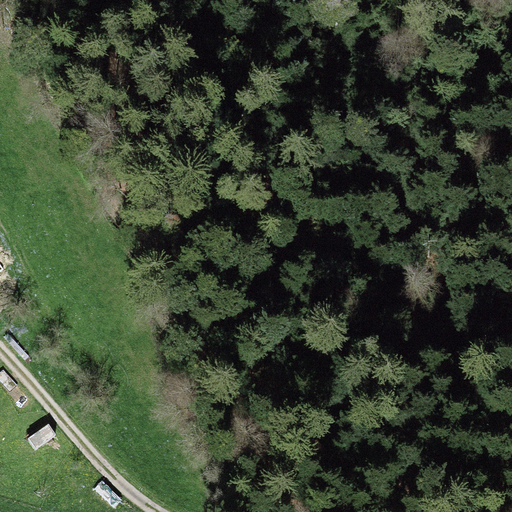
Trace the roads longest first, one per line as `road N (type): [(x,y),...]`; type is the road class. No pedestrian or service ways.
road 1 (track): [(511,420),(284,207),(204,92),(162,0)]
road 2 (track): [(0,348),(80,443),(161,511)]
